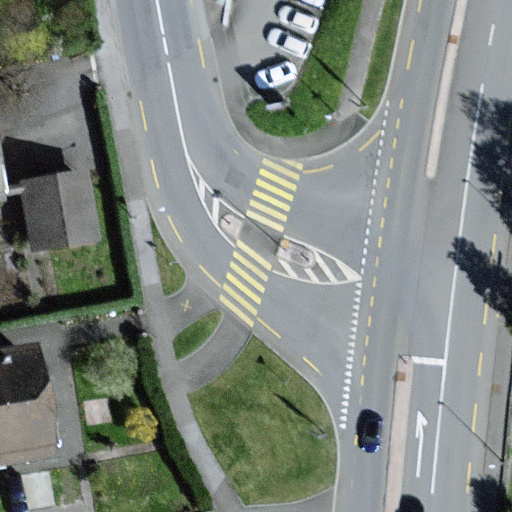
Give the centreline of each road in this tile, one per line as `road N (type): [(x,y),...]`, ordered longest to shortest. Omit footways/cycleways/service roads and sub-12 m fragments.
road 1 (secondary): [(432,303),(259,239),(224,218),(194,177),(159,0)]
road 2 (primary): [(483,0),(432,303)]
road 3 (primary): [(432,303),(406,511)]
